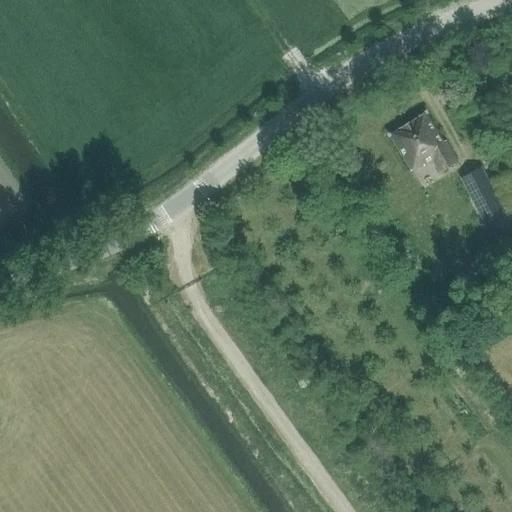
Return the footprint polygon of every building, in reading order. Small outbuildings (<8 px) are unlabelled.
[(453,102),(442,105),(446,119),(457,115),(453,102)] [(445,141),(442,142),(425,114),(391,134),(413,169),(422,163),(424,166),(433,160),(440,172),(458,161),(445,141)] [(462,115),(452,121),(455,128),(466,122),(462,115)] [(511,124),(498,131),(511,163),(511,124)] [(511,173),(493,182),(511,225),(511,173)] [(501,207),(483,217),(493,236),(511,227),(501,207)] [(443,296),(436,300),(443,313),(451,308),(443,296)]
